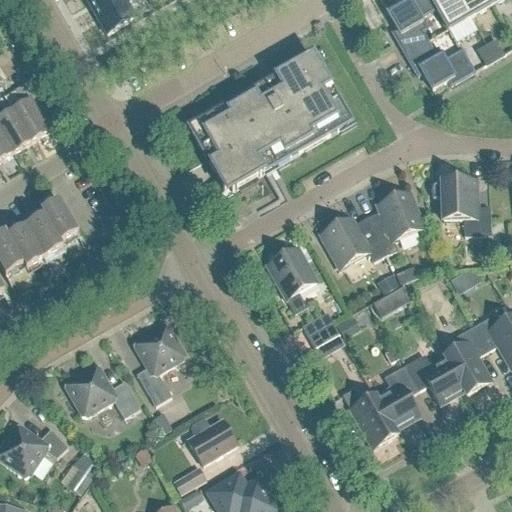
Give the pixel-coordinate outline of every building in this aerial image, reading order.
[(83,0),(93,17),(121,0),(83,0)] [(138,0),(121,0),(93,17),(106,40),(135,23),(126,9),(139,1),(138,0)] [(427,0),(407,0),(400,4),(403,9),(387,18),(396,34),(391,37),(404,59),(426,46),(421,36),(425,33),(419,22),(435,13),(427,0)] [(456,0),(427,0),(435,13),(447,35),(469,22),(456,0)] [(491,9),(485,0),(456,0),(469,22),(491,9)] [(485,0),(491,9),(507,0),(485,0)] [(426,46),(404,59),(417,81),(422,79),(431,95),(447,86),(450,90),(473,77),(460,55),(443,64),(437,53),(432,56),(426,46)] [(486,51),(494,65),(502,60),(494,47),(486,51)] [(494,65),(486,51),(478,56),(486,70),(494,65)] [(214,200),(213,200),(218,209),(234,200),(232,197),(238,194),(240,197),(256,187),(254,184),(351,128),(315,66),(325,61),(326,60),(321,52),(304,61),(306,64),(301,67),(299,64),(282,74),(284,77),(275,82),(271,75),(258,82),(263,89),(187,132),(223,195),(214,200)] [(23,109),(11,116),(30,148),(49,137),(21,91),(15,95),(23,109)] [(0,121),(0,137),(12,158),(30,148),(11,116),(0,122),(0,121)] [(0,165),(12,158),(0,137),(0,165)] [(476,214),(475,186),(441,187),(441,188),(436,188),(432,190),(430,195),(430,199),(432,203),(437,205),(441,205),(442,226),(463,226),(464,242),(489,242),(488,214),(476,214)] [(397,256),(392,247),(423,235),(408,199),(376,211),(379,219),(366,224),(385,261),(397,256)] [(41,216),(62,253),(80,242),(59,205),(41,216)] [(62,253),(41,216),(22,228),(47,268),(48,267),(55,279),(62,275),(57,267),(50,266),(65,257),(62,253)] [(385,261),(366,224),(354,231),(350,224),(320,241),(339,275),(368,259),(373,267),(385,261)] [(22,228),(4,239),(25,275),(28,279),(43,270),(41,278),(45,285),(52,281),(45,269),(47,268),(22,228)] [(4,239),(0,240),(0,273),(8,286),(25,275),(4,239)] [(112,279),(123,273),(109,248),(98,255),(112,279)] [(298,299),(316,288),(297,254),(267,271),(294,320),(306,313),(298,299)] [(418,282),(414,271),(395,279),(400,290),(418,282)] [(476,285),(473,272),(457,276),(461,289),(476,285)] [(382,299),(398,290),(391,279),(376,288),(382,299)] [(380,323),(411,306),(403,291),(371,309),(380,323)] [(308,344),(332,330),(326,319),(302,333),(308,344)] [(511,323),(498,331),(492,322),(473,333),(487,357),(497,351),(511,375),(511,374),(511,323)] [(332,330),(308,344),(314,355),(338,341),(332,330)] [(171,402),(158,380),(183,366),(184,360),(168,332),(162,331),(135,347),(133,353),(146,374),(135,380),(155,412),(171,402)] [(487,357),(473,333),(453,344),(458,353),(444,361),(464,396),(466,401),(490,387),(476,363),(487,357)] [(392,353),(383,358),(388,368),(397,364),(392,353)] [(464,396),(444,361),(428,370),(423,361),(404,372),(417,397),(428,391),(439,410),(464,396)] [(123,387),(111,394),(99,373),(93,372),(66,388),(64,394),(80,421),(86,423),(113,407),(123,425),(140,415),(123,387)] [(417,397),(404,372),(384,384),(389,393),(373,402),(393,436),(394,436),(418,422),(407,403),(417,397)] [(373,402),(361,409),(352,395),(341,401),(348,414),(347,415),(371,456),(396,441),(394,436),(393,436),(373,402)] [(187,445),(202,471),(237,451),(221,425),(209,432),(205,426),(201,425),(191,431),(190,436),(193,442),(187,445)] [(50,435),(39,445),(19,432),(13,433),(0,453),(0,467),(24,483),(29,482),(45,458),(56,465),(68,453),(50,435)] [(141,473),(153,467),(145,454),(134,461),(141,473)] [(66,491),(80,500),(91,484),(97,475),(86,467),(80,476),(77,474),(66,491)] [(205,485),(198,473),(173,488),(180,500),(205,485)] [(276,511),(258,482),(246,489),(239,477),(204,498),(212,511),(276,511)] [(199,494),(181,505),(185,511),(191,511),(205,504),(199,494)]
